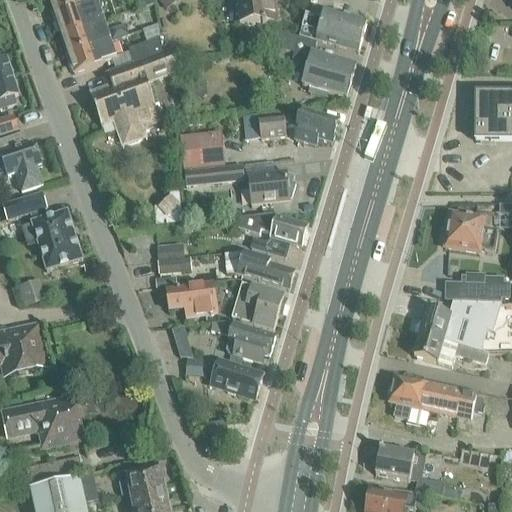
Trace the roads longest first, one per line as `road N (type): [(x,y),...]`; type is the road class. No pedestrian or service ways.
road 1 (unclassified): [(285,498),(207,472),(186,451),(16,0)]
road 2 (primary): [(318,384),(419,37)]
road 3 (primary): [(310,504),(323,425),(318,384)]
